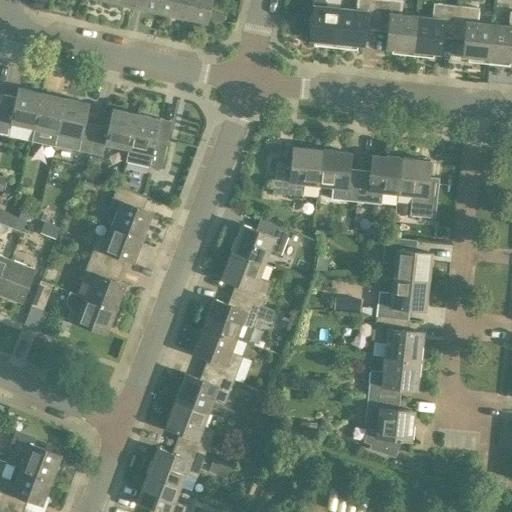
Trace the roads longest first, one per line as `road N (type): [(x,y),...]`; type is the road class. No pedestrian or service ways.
road 1 (residential): [(245,79),(121,423)]
road 2 (residential): [(497,425),(451,400),(480,106)]
road 3 (residential): [(245,79),(4,28)]
road 4 (residential): [(480,106),(245,79)]
road 5 (residential): [(121,423),(0,373)]
